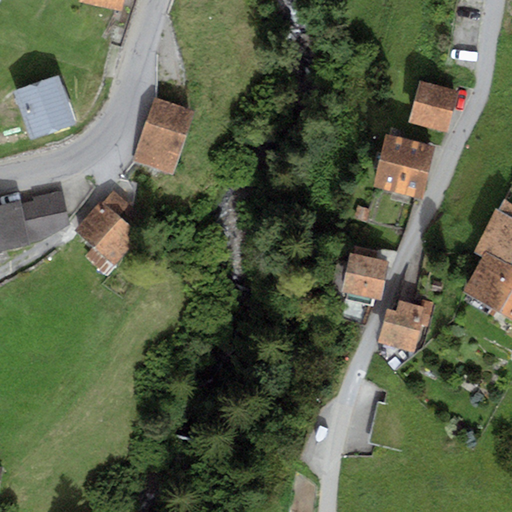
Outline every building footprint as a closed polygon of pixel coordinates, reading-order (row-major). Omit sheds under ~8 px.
[(78,0),(78,2),(120,12),(122,0),(78,0)] [(14,90),(30,135),(73,119),(71,115),(57,75),(14,90)] [(421,79),(408,119),(445,131),(458,90),(421,79)] [(155,98),(133,156),(172,170),(193,112),(155,98)] [(386,134),(373,186),(420,198),(434,146),(386,134)] [(0,250),(37,243),(70,223),(63,190),(30,196),(31,200),(22,202),(21,199),(0,203),(0,250)] [(114,190),(103,202),(126,222),(136,210),(114,190)] [(495,208),(475,251),(483,255),(511,265),(511,264),(511,203),(505,199),(498,210),(495,208)] [(103,202),(102,201),(76,230),(93,245),(85,255),(107,275),(142,236),(126,222),(103,202)] [(357,206),(353,217),(366,223),(371,211),(357,206)] [(351,253),(350,253),(341,291),(347,292),(345,299),(371,305),(373,298),(380,300),(388,261),(377,258),(378,251),(353,245),(351,253)] [(511,265),(483,255),(463,289),(498,311),(511,287),(511,265)] [(433,281),(431,288),(440,291),(442,284),(433,281)] [(511,288),(499,312),(511,319),(511,288)] [(423,307),(400,301),(397,312),(389,310),(380,343),(415,352),(422,326),(428,328),(434,304),(424,302),(423,307)] [(379,401),(366,443),(401,453),(413,411),(379,401)]
